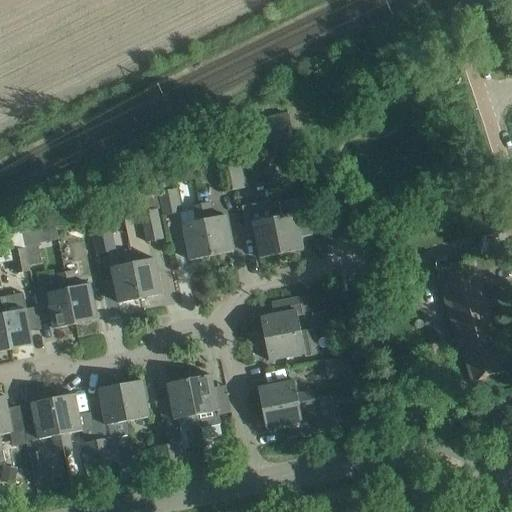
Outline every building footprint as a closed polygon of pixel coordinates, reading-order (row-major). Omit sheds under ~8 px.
[(253,121),(258,141),(292,133),(288,114),(253,121)] [(262,162),(267,185),(281,182),(277,166),(271,167),(270,160),(262,162)] [(229,167),(233,191),(245,188),(240,165),(229,167)] [(229,167),(217,170),(221,193),(233,191),(229,167)] [(159,192),(164,216),(179,213),(175,189),(159,192)] [(279,201),(271,202),(281,255),(303,250),(296,214),(282,217),(279,201)] [(281,255),(271,202),(262,204),(266,220),(252,223),(259,259),(281,255)] [(201,204),(212,256),(233,252),(226,216),(213,218),(209,203),(201,204)] [(212,256),(201,204),(193,206),(196,222),(182,225),(190,261),(212,256)] [(157,209),(141,213),(147,243),(163,239),(157,209)] [(107,219),(90,223),(92,232),(92,236),(94,245),(97,256),(108,253),(104,237),(112,235),(109,219),(107,219)] [(25,247),(25,248),(28,266),(42,264),(38,244),(25,247)] [(29,270),(28,266),(25,248),(11,251),(15,273),(29,270)] [(436,268),(461,358),(465,357),(472,383),(505,373),(473,258),(436,268)] [(133,263),(140,299),(162,295),(155,259),(133,263)] [(119,304),(140,299),(133,263),(111,268),(119,304)] [(73,271),(65,273),(76,325),(97,320),(90,284),(76,287),(73,271)] [(76,325),(65,273),(57,274),(60,290),(46,293),(54,329),(76,325)] [(11,350),(33,346),(25,309),(12,312),(8,296),(0,298),(11,350)] [(271,303),(273,315),(260,318),(263,331),(247,335),(249,343),(314,330),(314,329),(301,331),(298,316),(309,314),(306,296),(271,303)] [(0,352),(11,350),(0,298),(0,352)] [(249,343),(250,351),(266,348),(269,361),(304,354),(305,357),(319,354),(314,330),(249,343)] [(353,374),(350,358),(325,363),(328,379),(353,374)] [(211,375),(189,379),(196,416),(218,411),(211,375)] [(185,431),(199,429),(196,416),(189,379),(167,384),(174,420),(182,419),(185,431)] [(120,385),(128,422),(149,417),(142,381),(120,385)] [(258,388),(262,410),(314,400),(313,391),(297,394),(294,381),(258,388)] [(93,422),(96,441),(102,466),(118,463),(111,425),(128,422),(120,385),(98,390),(104,419),(93,422)] [(75,394),(53,399),(64,451),(72,449),(69,433),(82,431),(75,394)] [(5,396),(0,397),(0,451),(2,451),(0,439),(0,434),(13,432),(5,396)] [(55,453),(64,451),(53,399),(31,403),(39,440),(52,437),(55,453)] [(315,399),(314,400),(262,410),(267,432),(297,426),(299,437),(322,432),(315,399)] [(102,466),(96,441),(81,444),(86,469),(102,466)] [(183,442),(167,445),(172,469),(187,466),(183,442)] [(172,469),(167,445),(151,448),(156,471),(172,469)] [(239,455),(238,447),(221,450),(223,458),(239,455)] [(43,452),(30,455),(35,480),(48,477),(43,452)] [(3,481),(15,483),(17,473),(5,472),(3,481)]
